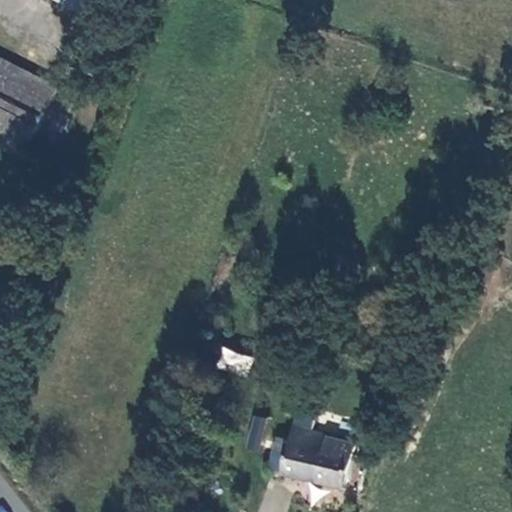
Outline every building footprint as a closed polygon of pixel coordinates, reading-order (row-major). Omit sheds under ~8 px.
[(106,0),(64,0),(98,17),(106,0)] [(0,55),(0,140),(30,155),(38,141),(62,87),(0,55)] [(247,376),(252,356),(222,347),(216,367),(247,376)] [(294,429),(300,410),(286,406),(280,425),(294,429)] [(300,410),(294,429),(316,436),(319,426),(310,423),(313,414),(300,410)] [(251,415),(248,445),(267,447),(270,417),(251,415)] [(269,468),(343,492),(357,450),(316,436),(294,429),(287,448),(278,444),(269,468)]
